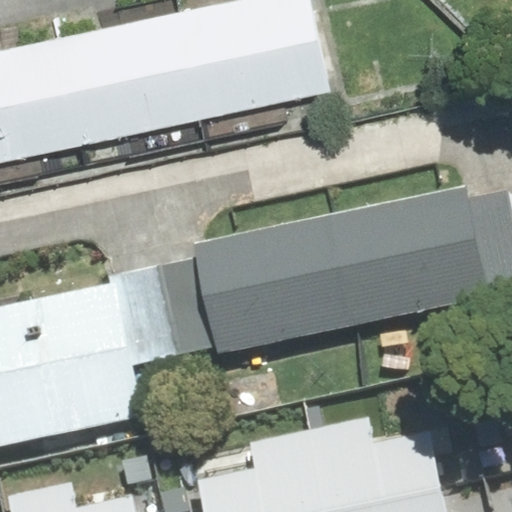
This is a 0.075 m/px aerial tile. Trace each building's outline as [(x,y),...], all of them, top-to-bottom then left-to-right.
[(314,0),(217,0),(0,44),(0,155),(182,119),(185,132),(228,124),(225,110),(333,88),(314,0)] [(511,0),(451,0),(488,40),(511,19),(511,0)] [(471,195),(197,253),(220,364),(494,306),(491,293),(511,288),(511,194),(472,203),(471,195)] [(0,454),(151,422),(140,371),(217,355),(197,263),(111,282),(113,294),(0,318),(0,454)] [(202,476),(209,511),(457,511),(439,428),(385,440),(377,406),(251,433),(258,464),(202,476)] [(13,488),(17,511),(144,511),(140,492),(87,503),(80,473),(13,488)]
